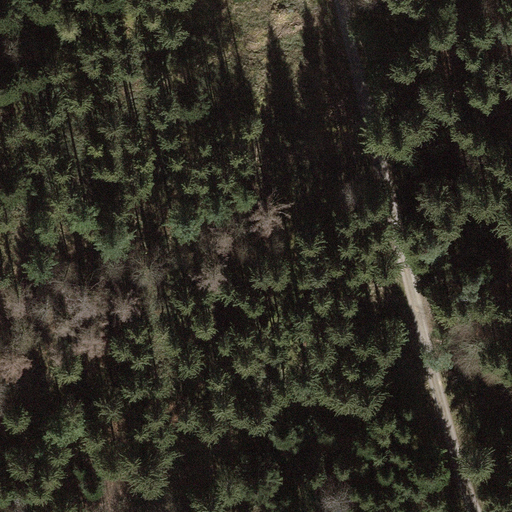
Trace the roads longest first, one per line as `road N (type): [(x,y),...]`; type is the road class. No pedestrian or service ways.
road 1 (track): [(336,0),(357,124),(482,511)]
road 2 (track): [(367,0),(455,76),(511,151)]
